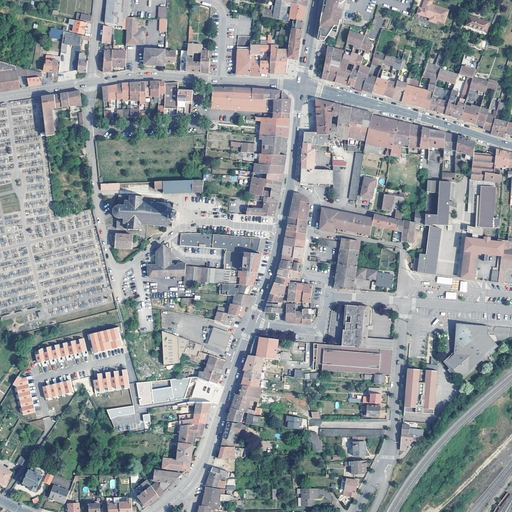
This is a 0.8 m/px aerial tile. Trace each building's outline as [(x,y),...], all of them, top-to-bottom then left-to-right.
[(105,22),(119,24),(127,26),(128,17),(130,17),(131,0),(107,0),(107,5),(105,22)] [(275,10),(274,18),(283,20),(285,20),(285,15),(288,3),(282,1),(280,0),(276,0),(275,7),(275,10)] [(325,16),(327,2),(327,0),(325,0),(320,30),(318,38),(318,39),(320,40),(321,39),(325,16)] [(341,19),(342,14),(343,8),(339,7),(339,5),(340,2),(343,3),(343,1),(344,1),(344,0),(327,0),(327,2),(325,16),(321,39),(324,40),(325,40),(331,31),(333,29),(335,30),(337,23),(339,23),(340,19),(341,19)] [(424,0),(422,8),(419,7),(417,14),(430,18),(429,21),(436,23),(437,21),(445,23),(449,10),(432,4),(432,0),(424,0)] [(305,14),(307,7),(292,4),(290,16),(285,15),(285,20),(289,21),(290,19),(294,19),(303,21),(304,22),(305,14)] [(167,7),(159,6),(159,18),(166,18),(167,7)] [(274,18),(275,10),(272,9),(264,8),(263,16),(274,18)] [(92,16),(82,14),(81,19),(92,22),(92,16)] [(491,20),(470,14),(467,23),(488,30),(491,20)] [(127,38),(127,44),(144,43),(144,33),(146,33),(146,28),(142,28),(142,25),(138,25),(138,18),(130,17),(128,17),(127,26),(127,29),(127,38)] [(293,21),(292,27),(292,30),(302,32),(303,21),(294,19),(293,21)] [(87,22),(76,20),(75,23),(73,31),(84,34),(87,22)] [(112,26),(105,25),(103,41),(111,42),(112,26)] [(281,31),(280,36),(291,37),(292,30),(292,27),(290,26),(289,31),(281,30),(281,31)] [(302,32),(292,30),(291,37),(289,49),(288,58),(298,59),(298,57),(299,50),(300,44),(301,34),(302,32)] [(64,31),(63,34),(62,43),(67,44),(75,44),(73,70),(79,70),(80,53),(81,39),(82,35),(76,35),(76,33),(67,31),(64,31)] [(353,72),(347,70),(349,63),(352,52),(354,47),(359,33),(350,31),(347,42),(347,43),(345,51),(336,82),(338,82),(342,83),(345,84),(348,85),(353,72)] [(359,33),(354,47),(361,49),(366,35),(359,33)] [(114,37),(113,41),(113,45),(113,66),(126,66),(127,51),(117,50),(117,45),(127,46),(127,44),(127,38),(114,37)] [(193,56),(187,56),(187,71),(198,72),(207,73),(209,73),(210,57),(209,57),(209,51),(203,51),(203,44),(191,44),(191,38),(189,38),(188,49),(188,50),(198,50),(198,56),(201,57),(201,62),(193,62),(193,56)] [(113,66),(113,45),(112,45),(110,45),(110,47),(105,46),(104,72),(111,71),(112,70),(113,70),(113,66)] [(239,74),(250,75),(251,46),(238,45),(236,69),(238,69),(239,69),(239,74)] [(261,73),(262,60),(256,60),(255,55),(261,55),(261,45),(251,45),(251,46),(250,75),(259,76),(261,76),(261,73)] [(272,53),(272,45),(268,45),(261,45),(261,55),(262,60),(261,73),(270,73),(271,73),(271,60),(268,59),(268,53),(272,53)] [(62,48),(60,61),(59,73),(64,72),(67,47),(62,47),(62,48)] [(327,79),(329,80),(333,62),(331,62),(332,56),(334,48),(329,47),(329,49),(327,57),(326,64),(323,78),(327,79)] [(54,56),(54,60),(53,71),(57,72),(58,72),(58,60),(60,61),(62,48),(59,48),(58,56),(54,56)] [(166,63),(166,50),(166,49),(145,48),(145,65),(166,65),(166,63)] [(285,74),(286,74),(289,49),(278,48),(275,73),(285,74)] [(336,82),(345,51),(334,48),(332,56),(331,62),(333,62),(329,80),(330,80),(333,81),(336,82)] [(176,51),(166,50),(166,63),(171,63),(171,62),(176,62),(176,51)] [(393,67),(401,69),(403,60),(405,52),(400,50),(398,58),(396,57),(394,65),(393,67)] [(381,53),(376,51),(372,65),(376,67),(381,53)] [(352,52),(349,63),(355,65),(356,64),(359,55),(359,54),(352,52)] [(80,53),(79,70),(79,71),(87,71),(88,61),(85,61),(85,53),(80,53)] [(381,53),(376,67),(381,68),(383,64),(387,54),(381,53)] [(437,83),(438,79),(441,69),(445,55),(441,53),(437,65),(431,63),(433,56),(430,56),(426,68),(422,76),(433,79),(432,84),(431,84),(428,91),(419,88),(418,90),(414,104),(418,106),(425,108),(430,109),(433,97),(437,83)] [(385,62),(394,65),(396,57),(388,55),(387,54),(383,64),(384,64),(385,62)] [(463,66),(470,68),(474,57),(465,54),(462,64),(464,65),(463,66)] [(364,56),(359,55),(356,64),(357,64),(361,65),(364,56)] [(52,77),(53,71),(54,60),(47,59),(47,64),(45,64),(44,70),(47,71),(49,71),(48,78),(52,77)] [(0,91),(20,88),(18,77),(27,75),(26,68),(0,60),(0,91)] [(353,72),(354,70),(355,65),(349,63),(347,70),(353,72)] [(356,87),(363,90),(368,75),(371,68),(361,65),(359,71),(354,87),(356,87)] [(460,74),(468,76),(474,78),(474,77),(477,70),(470,68),(463,66),(460,74)] [(28,78),(40,76),(43,75),(43,73),(26,68),(27,75),(28,78)] [(441,69),(438,79),(440,80),(441,78),(443,79),(442,80),(455,83),(458,75),(459,75),(441,69)] [(354,70),(353,72),(348,85),(350,86),(354,87),(359,71),(355,70),(354,70)] [(379,93),(384,95),(389,80),(391,73),(384,70),(381,78),(378,78),(374,90),(373,91),(379,93)] [(374,90),(378,78),(373,77),(368,75),(363,90),(368,91),(373,92),(373,91),(374,90)] [(40,76),(28,78),(29,86),(41,84),(40,80),(40,76)] [(449,115),(452,116),(460,118),(465,105),(469,93),(474,78),(468,76),(465,87),(466,87),(461,98),(460,102),(459,102),(457,106),(455,105),(459,92),(454,90),(453,90),(450,98),(445,114),(449,115)] [(418,80),(409,77),(408,82),(416,85),(418,80)] [(488,85),(489,82),(474,77),(474,78),(469,93),(472,94),(474,95),(476,96),(477,96),(478,90),(486,92),(488,85)] [(393,98),(397,83),(389,80),(384,95),(391,97),(393,98)] [(156,81),(151,82),(150,96),(159,96),(159,92),(159,81),(156,81)] [(164,108),(178,108),(178,97),(179,90),(178,90),(178,88),(178,83),(177,81),(171,82),(165,82),(164,90),(165,90),(165,93),(164,105),(164,108)] [(398,81),(397,83),(393,98),(400,100),(402,101),(407,86),(407,83),(398,81)] [(123,96),(123,99),(123,100),(131,100),(130,82),(124,82),(122,83),(122,84),(123,84),(123,96)] [(140,96),(140,82),(135,82),(130,82),(131,100),(140,100),(140,96)] [(109,99),(117,99),(117,94),(117,84),(115,85),(109,86),(109,99)] [(408,103),(414,104),(418,90),(407,86),(402,101),(408,103)] [(216,96),(233,97),(234,90),(229,90),(229,87),(219,87),(213,87),(212,96),(216,96)] [(234,90),(233,97),(242,98),(242,97),(252,98),(253,89),(243,88),(234,87),(234,90)] [(178,97),(178,108),(177,114),(184,114),(185,102),(186,96),(184,96),(185,90),(185,89),(178,88),(178,90),(179,90),(178,97)] [(253,89),(252,98),(264,98),(264,89),(257,89),(253,89)] [(74,91),(68,92),(69,105),(76,105),(76,106),(81,105),(80,90),(74,91)] [(193,90),(185,90),(184,96),(186,96),(185,102),(192,103),(193,90)] [(270,90),(270,98),(282,99),(282,90),(279,90),(275,90),(270,90)] [(284,92),(282,90),(282,99),(291,99),(284,92)] [(69,105),(68,92),(62,93),(61,94),(63,106),(69,105)] [(56,107),(63,106),(61,94),(59,94),(54,95),(56,107)] [(54,135),(51,108),(49,95),(42,97),(46,136),(54,135)] [(270,98),(264,98),(252,98),(242,97),(242,98),(233,97),(216,96),(215,108),(274,112),(289,113),(290,111),(291,99),(282,99),(270,98)] [(444,100),(433,97),(430,109),(434,110),(440,112),(445,114),(450,98),(446,97),(445,98),(444,100)] [(481,108),(476,124),(478,124),(484,126),(488,115),(490,108),(493,99),(484,97),(482,105),(481,108)] [(317,132),(331,133),(334,103),(325,101),(316,99),(317,132)] [(485,129),(492,131),(496,119),(497,113),(501,101),(499,100),(493,99),(490,108),(495,110),(493,116),(488,115),(484,126),(483,128),(485,129)] [(507,102),(501,101),(497,113),(501,114),(500,120),(496,119),(492,131),(491,134),(493,135),(498,136),(502,120),(507,102)] [(331,133),(330,139),(336,140),(337,137),(346,138),(348,139),(348,136),(352,107),(344,105),(334,103),(331,133)] [(469,106),(465,105),(460,118),(470,122),(476,124),(481,108),(472,105),(471,107),(469,106)] [(356,108),(352,107),(348,136),(351,137),(366,141),(372,115),(373,115),(374,113),(369,112),(356,108)] [(140,117),(140,108),(131,109),(131,117),(140,117)] [(123,109),(123,118),(131,117),(131,109),(123,109)] [(105,119),(117,118),(117,110),(111,110),(109,110),(104,111),(105,119)] [(391,119),(373,115),(372,115),(366,141),(364,151),(365,151),(379,153),(381,145),(389,147),(392,148),(396,133),(398,121),(391,119)] [(261,125),(289,127),(289,126),(289,122),(289,118),(273,117),(256,116),(256,119),(262,119),(261,125)] [(502,120),(498,136),(503,137),(505,137),(506,133),(509,122),(502,120)] [(409,154),(409,153),(409,147),(410,124),(408,123),(398,121),(396,133),(392,148),(391,155),(399,156),(399,153),(409,154)] [(410,124),(409,147),(420,148),(422,127),(416,125),(410,124)] [(288,135),(289,127),(261,125),(260,134),(282,136),(288,137),(288,135)] [(424,128),(422,127),(420,148),(422,148),(429,149),(430,146),(430,129),(424,128)] [(442,131),(430,129),(430,146),(444,147),(445,133),(445,132),(442,131)] [(304,137),(304,143),(316,143),(315,149),(317,148),(317,144),(330,145),(330,139),(331,133),(317,132),(305,132),(304,132),(304,137)] [(456,155),(458,136),(455,135),(445,133),(444,147),(444,152),(456,155)] [(282,136),(260,134),(260,143),(263,143),(281,145),(282,138),(282,136)] [(470,140),(458,136),(456,155),(455,172),(459,172),(461,150),(466,152),(465,157),(473,160),(474,152),(475,142),(470,140)] [(241,151),(252,152),(253,143),(242,142),(242,145),(241,151)] [(280,154),(281,145),(263,143),(262,152),(262,153),(280,154)] [(302,162),(302,167),(314,169),(315,149),(317,150),(317,148),(315,149),(316,143),(304,143),(303,148),(302,148),(302,158),(301,162),(302,162)] [(496,149),(496,154),(495,166),(506,167),(508,152),(506,151),(498,149),(496,149)] [(286,155),(280,154),(262,153),(262,152),(259,152),(253,152),(252,156),(259,156),(258,163),(284,166),(285,161),(286,155)] [(364,153),(357,152),(349,198),(356,199),(364,153)] [(474,152),(473,160),(471,174),(471,179),(492,181),(501,181),(501,174),(500,174),(500,171),(494,170),(495,166),(496,154),(474,152)] [(398,166),(406,167),(407,159),(409,159),(409,154),(399,153),(399,156),(398,166)] [(407,159),(406,167),(408,167),(419,169),(421,154),(409,153),(409,154),(409,159),(407,159)] [(254,171),(263,172),(268,172),(276,173),(283,174),(284,172),(284,166),(258,163),(255,162),(254,171)] [(314,169),(302,167),(301,179),(304,179),(304,182),(310,182),(313,183),(314,169)] [(333,184),(333,170),(325,170),(320,169),(319,183),(320,184),(333,184)] [(282,179),(283,174),(276,173),(268,172),(267,179),(282,181),(282,179)] [(253,177),(251,192),(259,194),(260,189),(264,190),(265,186),(265,183),(281,186),(282,183),(282,181),(267,179),(262,178),(253,177)] [(376,179),(365,177),(361,195),(372,197),(376,179)] [(203,191),(204,179),(155,181),(155,188),(163,188),(163,193),(203,191)] [(492,181),(471,179),(470,179),(468,213),(480,213),(481,186),(492,187),(492,181)] [(448,181),(442,181),(428,180),(426,209),(426,212),(425,225),(430,225),(433,226),(433,223),(439,224),(448,224),(449,205),(451,205),(454,206),(456,207),(457,202),(454,201),(451,201),(450,201),(450,181),(448,181)] [(265,183),(265,186),(272,188),(271,192),(264,190),(260,189),(259,194),(251,192),(250,198),(258,200),(265,202),(277,204),(278,200),(280,191),(281,186),(265,183)] [(492,187),(481,186),(480,213),(479,226),(499,227),(500,217),(498,217),(498,216),(495,216),(495,217),(493,217),(495,187),(492,187)] [(292,202),(291,210),(299,211),(298,218),(308,219),(310,203),(301,201),(304,195),(300,194),(298,193),(296,193),(294,194),(292,202)] [(400,196),(385,193),(382,208),(391,210),(393,199),(400,200),(404,200),(404,196),(400,196)] [(132,194),(130,194),(130,195),(119,195),(118,205),(120,205),(120,206),(118,206),(117,206),(115,208),(114,207),(114,208),(115,209),(114,210),(114,211),(114,212),(114,213),(114,214),(113,214),(114,215),(115,215),(116,216),(117,217),(118,217),(119,218),(117,218),(117,228),(128,229),(128,230),(129,230),(129,229),(139,229),(139,231),(140,230),(141,230),(142,229),(141,228),(141,225),(142,225),(142,224),(147,224),(147,226),(148,226),(148,225),(154,225),(154,226),(155,226),(155,225),(160,225),(160,226),(161,226),(161,225),(167,225),(167,227),(168,227),(168,226),(172,226),(172,227),(173,227),(173,226),(175,226),(174,225),(173,225),(173,222),(174,219),(175,219),(175,220),(177,220),(176,219),(178,219),(178,218),(177,218),(177,213),(178,213),(178,211),(177,211),(177,210),(176,210),(176,211),(175,211),(174,210),(174,208),(174,205),(176,205),(176,204),(174,204),(174,203),(173,202),(173,204),(169,203),(169,202),(168,202),(168,204),(163,203),(163,202),(162,202),(162,203),(156,203),(156,202),(155,201),(155,203),(149,202),(149,201),(148,201),(148,203),(143,202),(143,201),(142,201),(142,197),(144,197),(144,196),(142,196),(143,195),(141,195),(141,196),(132,196),(132,194)] [(277,204),(265,202),(264,206),(263,209),(254,207),(254,208),(248,207),(248,211),(239,210),(239,214),(256,215),(273,218),(276,210),(277,204)] [(370,235),(372,225),(373,219),(366,217),(366,216),(357,215),(339,212),(339,211),(332,210),(332,211),(322,209),(320,231),(335,233),(335,229),(340,229),(341,228),(346,229),(346,231),(358,233),(359,231),(365,232),(365,234),(370,235)] [(290,215),(289,217),(298,218),(299,211),(291,210),(290,215)] [(373,225),(402,231),(404,220),(401,219),(402,210),(399,210),(396,210),(395,219),(381,215),(374,214),(373,219),(372,225),(373,225)] [(416,211),(414,222),(415,222),(418,223),(425,225),(426,212),(416,211)] [(288,222),(288,224),(297,225),(298,218),(289,217),(288,222)] [(308,219),(298,218),(297,225),(297,232),(306,233),(308,219)] [(414,222),(404,220),(402,231),(401,240),(412,242),(415,222),(414,222)] [(287,230),(297,232),(297,225),(288,224),(287,229),(287,230)] [(433,226),(430,225),(426,251),(426,253),(420,252),(420,258),(415,258),(414,271),(435,274),(441,228),(439,227),(433,226)] [(467,225),(467,232),(482,236),(483,229),(467,225)] [(346,229),(341,228),(340,229),(335,229),(335,233),(370,239),(370,235),(365,234),(365,232),(359,231),(358,233),(346,231),(346,229)] [(306,233),(297,232),(287,230),(286,232),(285,237),(305,240),(306,233)] [(180,243),(179,245),(179,251),(201,253),(225,255),(226,255),(241,256),(241,251),(256,253),(258,241),(258,237),(225,234),(212,233),(200,232),(181,233),(180,243)] [(499,239),(504,240),(508,240),(509,233),(499,232),(499,238),(499,239)] [(133,235),(117,233),(116,247),(132,248),(133,235)] [(502,255),(503,248),(504,240),(499,239),(498,239),(498,241),(490,240),(490,237),(485,236),(485,240),(467,237),(461,277),(474,279),(478,252),(502,255)] [(305,240),(285,237),(284,243),(284,245),(304,248),(305,240)] [(318,244),(319,244),(323,245),(326,246),(330,246),(340,248),(359,251),(360,241),(342,238),(341,242),(319,238),(318,238),(318,244)] [(150,274),(185,275),(185,266),(186,263),(178,262),(175,265),(171,264),(172,247),(167,246),(167,243),(159,250),(158,262),(149,262),(150,274)] [(302,258),(304,248),(284,245),(283,252),(282,254),(293,256),(293,257),(302,258)] [(500,270),(498,282),(505,283),(507,271),(511,269),(511,248),(508,248),(507,246),(505,246),(503,248),(502,255),(500,270)] [(364,252),(359,251),(340,248),(338,264),(356,266),(358,254),(363,255),(364,252)] [(262,254),(256,253),(241,251),(241,256),(240,257),(226,255),(225,255),(224,269),(230,269),(230,270),(244,271),(258,272),(258,270),(260,263),(262,254)] [(301,263),(302,258),(293,257),(293,256),(282,254),(282,256),(281,260),(293,261),(295,262),(301,263)] [(301,263),(295,262),(294,266),(292,266),(293,261),(281,260),(281,262),(279,267),(300,271),(301,263)] [(338,264),(336,273),(355,276),(360,277),(362,267),(356,266),(338,264)] [(216,282),(221,283),(243,283),(253,285),(253,283),(257,273),(258,272),(244,271),(230,270),(230,269),(224,269),(200,266),(185,266),(185,275),(185,286),(196,285),(196,281),(216,282)] [(279,269),(277,275),(290,278),(291,276),(299,278),(300,271),(279,267),(279,269)] [(362,267),(360,277),(377,279),(378,272),(378,270),(362,267)] [(498,282),(500,270),(493,269),(491,281),(498,282)] [(393,275),(378,272),(377,279),(376,284),(392,286),(393,275)] [(355,276),(336,273),(335,288),(337,288),(351,289),(353,289),(355,276)] [(277,277),(275,282),(289,287),(290,282),(290,278),(277,275),(277,277)] [(452,284),(453,278),(437,276),(437,283),(452,284)] [(0,311),(32,307),(31,302),(39,301),(38,293),(22,295),(21,291),(18,292),(17,288),(14,289),(13,285),(11,285),(12,298),(7,299),(4,281),(0,281),(0,311)] [(272,291),(271,293),(288,296),(289,287),(275,282),(272,291)] [(288,296),(288,301),(295,301),(297,283),(294,283),(290,282),(289,287),(288,296)] [(231,294),(235,294),(236,292),(249,295),(250,294),(253,285),(243,283),(221,283),(220,294),(224,294),(231,294)] [(295,301),(303,302),(305,284),(301,284),(297,283),(295,301)] [(305,284),(303,302),(311,302),(312,286),(313,285),(305,284)] [(236,292),(235,294),(234,303),(246,306),(249,306),(250,301),(252,296),(249,295),(236,292)] [(288,301),(288,296),(271,293),(267,302),(275,302),(286,302),(288,302),(288,301)] [(244,313),(246,306),(234,303),(231,303),(230,307),(229,313),(241,316),(242,317),(244,313)] [(296,309),(296,307),(296,304),(295,304),(287,304),(287,309),(287,313),(287,321),(291,322),(296,323),(296,312),(296,309)] [(343,330),(342,345),(366,347),(367,337),(370,306),(346,305),(347,306),(345,306),(344,322),(346,322),(345,330),(343,330)] [(303,310),(303,312),(302,323),(306,323),(312,324),(317,317),(314,316),(311,316),(311,315),(308,315),(308,309),(303,309),(303,310)] [(215,319),(221,322),(222,319),(227,320),(229,313),(218,311),(215,319)] [(460,377),(498,345),(487,334),(488,326),(463,324),(456,330),(454,354),(447,361),(451,365),(457,372),(460,377)] [(226,350),(232,333),(208,325),(203,343),(226,350)] [(104,351),(103,348),(108,347),(108,350),(123,347),(118,328),(90,334),(94,353),(104,351)] [(195,355),(198,356),(200,351),(202,352),(204,346),(201,345),(162,331),(163,364),(180,362),(182,351),(195,355)] [(275,358),(276,353),(278,339),(256,336),(254,341),(250,355),(275,358)] [(366,347),(381,348),(393,349),(393,339),(367,337),(366,347)] [(40,354),(35,355),(37,363),(87,351),(84,338),(79,339),(80,343),(76,344),(75,340),(71,341),(72,345),(68,346),(67,342),(63,343),(64,347),(60,348),(59,344),(55,345),(56,349),(52,350),(51,346),(47,347),(48,351),(44,352),(43,348),(41,349),(39,350),(40,354)] [(342,345),(327,344),(314,343),(314,370),(379,374),(381,348),(366,347),(342,345)] [(276,353),(275,358),(279,359),(290,360),(290,353),(283,352),(282,354),(276,353)] [(208,362),(222,367),(223,366),(225,360),(204,353),(203,358),(204,359),(209,359),(208,362)] [(279,359),(275,358),(250,355),(249,355),(246,364),(244,370),(246,370),(261,372),(283,375),(284,367),(278,366),(279,359)] [(427,363),(426,369),(438,370),(439,363),(432,356),(431,364),(427,363)] [(208,362),(206,368),(221,373),(222,369),(222,367),(208,362)] [(200,371),(198,377),(217,384),(219,379),(221,373),(206,368),(205,368),(204,371),(200,371)] [(426,369),(408,368),(404,411),(435,413),(438,370),(426,369)] [(188,377),(188,369),(180,369),(181,378),(189,377),(188,377)] [(296,369),(295,376),(303,378),(302,370),(296,369)] [(245,373),(244,377),(260,379),(261,372),(246,370),(245,373)] [(385,374),(380,374),(380,375),(366,374),(365,378),(375,379),(375,383),(384,383),(385,374)] [(125,389),(130,388),(128,375),(123,376),(119,376),(115,377),(111,378),(107,378),(103,379),(98,380),(93,380),(95,393),(105,392),(104,388),(108,388),(109,391),(113,391),(112,387),(116,386),(117,390),(121,389),(121,386),(125,385),(125,389)] [(303,378),(295,376),(286,375),(285,382),(301,385),(301,389),(304,389),(303,378)] [(35,412),(27,377),(22,378),(20,379),(17,377),(13,385),(16,387),(23,415),(35,412)] [(181,378),(137,382),(139,398),(141,398),(141,400),(139,400),(140,405),(151,404),(151,402),(153,401),(153,403),(169,401),(169,399),(170,399),(171,401),(185,398),(189,385),(192,377),(188,377),(189,377),(181,378)] [(242,383),(241,385),(256,387),(259,387),(260,379),(244,377),(242,383)] [(70,380),(43,387),(46,399),(73,392),(70,380)] [(239,392),(238,394),(258,398),(261,388),(261,387),(259,387),(256,387),(241,385),(239,392)] [(234,400),(231,408),(254,415),(254,416),(259,417),(259,416),(260,408),(256,407),(255,410),(248,408),(250,400),(257,402),(258,398),(238,394),(236,393),(234,400)] [(381,403),(381,393),(371,393),(371,399),(365,398),(365,402),(381,403)] [(195,413),(207,412),(209,408),(210,402),(197,401),(196,405),(195,413)] [(380,406),(368,405),(368,411),(365,411),(365,414),(367,415),(380,416),(380,406)] [(134,406),(107,410),(111,419),(117,416),(135,414),(134,406)] [(270,417),(259,416),(259,417),(254,416),(254,415),(231,408),(231,410),(228,420),(253,423),(270,425),(270,417)] [(149,414),(143,415),(145,431),(152,430),(152,425),(149,414)] [(287,421),(287,428),(301,429),(301,417),(286,416),(286,421),(287,421)] [(229,446),(234,447),(242,423),(228,421),(226,428),(222,440),(220,447),(222,447),(229,447),(229,446)] [(180,434),(196,436),(202,436),(205,425),(205,423),(193,424),(190,424),(181,425),(181,428),(180,434)] [(402,433),(424,435),(425,429),(411,428),(411,424),(403,423),(403,428),(402,433)] [(356,436),(366,436),(384,437),(384,429),(320,428),(320,436),(356,436)] [(316,432),(308,431),(308,442),(311,442),(314,453),(322,452),(317,435),(316,432)] [(424,435),(402,433),(401,449),(406,450),(407,444),(409,444),(410,440),(417,440),(424,435)] [(164,457),(163,467),(185,470),(190,471),(191,461),(192,461),(193,448),(193,445),(193,444),(193,441),(195,441),(196,436),(180,434),(177,459),(164,457)] [(366,436),(356,436),(356,442),(354,441),(354,455),(366,455),(366,436)] [(234,458),(234,447),(229,446),(229,447),(222,447),(221,448),(220,452),(218,452),(217,452),(215,458),(220,458),(234,458)] [(16,463),(22,465),(25,458),(20,455),(16,463)] [(220,458),(215,458),(212,466),(213,467),(229,471),(230,466),(226,465),(227,460),(220,458)] [(366,465),(366,460),(352,461),(352,465),(353,473),(365,473),(364,465),(366,465)] [(12,472),(0,465),(0,481),(5,484),(12,472)] [(156,467),(155,470),(155,476),(154,480),(158,480),(157,481),(165,490),(174,481),(182,473),(185,470),(163,467),(156,467)] [(212,469),(211,471),(222,473),(221,476),(226,477),(229,477),(229,471),(213,467),(212,469)] [(36,473),(30,470),(24,482),(31,486),(31,488),(37,490),(43,476),(41,475),(36,473)] [(226,481),(221,479),(221,476),(222,473),(211,471),(209,476),(208,479),(206,485),(225,488),(226,481)] [(53,476),(48,474),(44,481),(50,484),(53,476)] [(357,480),(347,478),(345,490),(349,491),(348,495),(355,496),(357,480)] [(159,496),(165,490),(157,481),(152,485),(159,496)] [(70,491),(54,485),(50,496),(65,502),(70,491)] [(159,496),(152,485),(138,496),(146,507),(159,496)] [(202,503),(202,506),(212,507),(219,509),(219,508),(219,500),(220,493),(220,488),(206,486),(202,503)] [(316,505),(316,497),(320,497),(319,488),(304,488),(304,497),(300,497),(301,505),(316,505)] [(109,511),(120,511),(120,502),(119,502),(119,501),(119,496),(114,497),(115,503),(109,503),(109,511)] [(120,502),(120,511),(132,511),(132,506),(132,497),(128,497),(128,501),(119,501),(119,502),(120,502)] [(79,511),(79,502),(69,503),(68,503),(68,511),(79,511)] [(100,511),(100,503),(90,503),(90,511),(100,511)]
